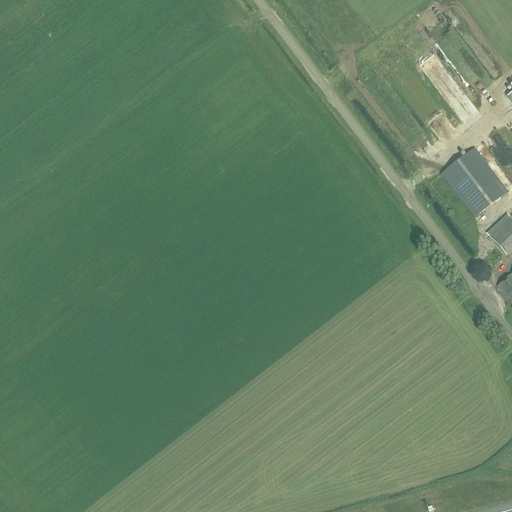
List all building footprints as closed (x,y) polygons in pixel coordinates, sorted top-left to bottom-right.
[(382,76),(373,67),(360,79),(369,88),(382,76)] [(471,80),(481,91),(495,80),(485,68),(471,80)] [(383,101),(386,104),(393,98),(392,97),(395,95),(382,78),(377,82),(388,97),(383,101)] [(406,118),(399,123),(414,144),(424,136),(403,108),(400,110),(406,118)] [(503,163),(511,158),(511,149),(499,156),(503,163)] [(474,218),(507,193),(475,150),(442,174),(474,218)] [(511,254),(511,214),(490,233),(510,256),(511,254)] [(511,275),(499,287),(511,302),(511,275)]
